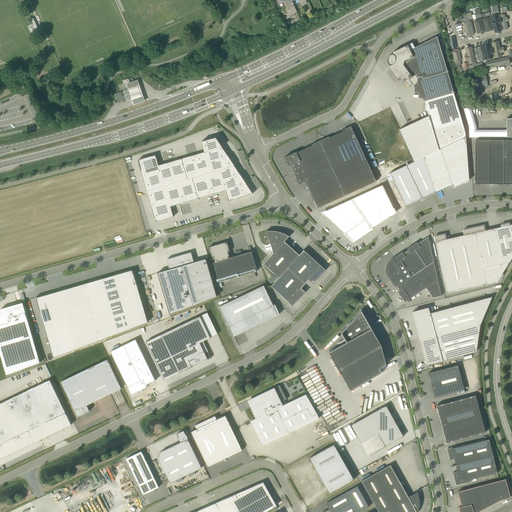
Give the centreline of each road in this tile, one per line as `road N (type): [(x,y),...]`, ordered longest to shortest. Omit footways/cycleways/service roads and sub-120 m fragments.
road 1 (unclassified): [(352,267),(285,341),(0,482)]
road 2 (unclassified): [(284,203),(0,289)]
road 3 (unclassified): [(438,511),(390,315),(352,267)]
road 4 (unclassified): [(443,3),(384,36),(340,111),(255,150)]
road 5 (primary): [(224,79),(0,151)]
road 6 (primary): [(0,165),(223,95)]
road 7 (primary): [(237,89),(414,0)]
road 8 (unclassified): [(300,511),(276,470),(259,465),(151,511)]
road 9 (primary): [(384,0),(224,79)]
road 10 (unclassified): [(511,204),(435,215),(352,267)]
road 11 (unclassified): [(511,443),(496,383),(511,303)]
